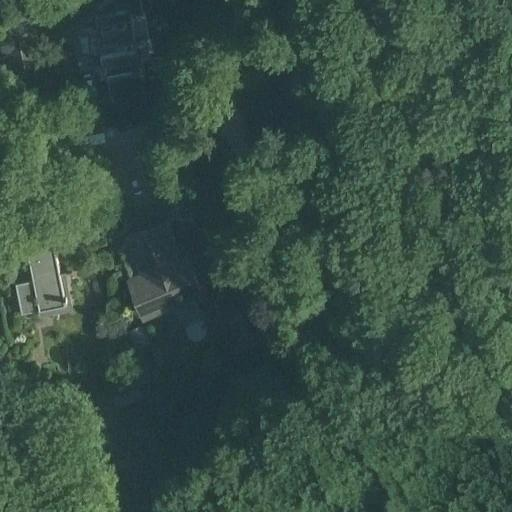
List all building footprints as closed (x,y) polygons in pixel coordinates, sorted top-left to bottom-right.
[(0,0),(0,20),(7,19),(15,18),(27,15),(24,0),(0,0)] [(37,0),(28,0),(31,11),(39,9),(37,0)] [(141,0),(125,0),(128,11),(132,11),(132,14),(144,11),(143,8),(141,0)] [(98,26),(74,31),(79,56),(103,51),(103,55),(105,63),(108,79),(144,72),(132,14),(132,11),(128,11),(96,17),(98,26)] [(58,13),(45,14),(46,27),(59,26),(58,13)] [(7,35),(2,36),(5,52),(11,51),(13,65),(37,60),(29,23),(16,26),(15,18),(7,19),(9,27),(6,28),(7,35)] [(60,32),(47,33),(48,48),(61,47),(60,32)] [(61,47),(48,48),(49,62),(66,61),(65,46),(61,47)] [(187,256),(180,259),(165,222),(129,237),(144,273),(131,278),(146,314),(202,292),(187,256)] [(26,236),(34,277),(16,281),(22,312),(39,308),(40,315),(74,308),(66,270),(61,271),(53,231),(26,236)] [(149,342),(143,325),(129,329),(135,346),(149,342)] [(40,376),(27,380),(31,393),(44,389),(40,376)]
